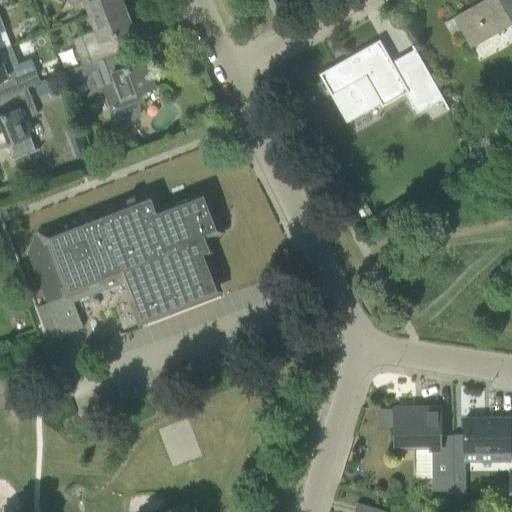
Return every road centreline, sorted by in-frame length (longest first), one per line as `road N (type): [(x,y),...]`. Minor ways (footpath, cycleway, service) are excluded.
road 1 (residential): [(361,346),(229,72)]
road 2 (residential): [(314,511),(361,346)]
road 3 (residential): [(511,368),(361,346)]
road 4 (residential): [(229,72),(362,0)]
